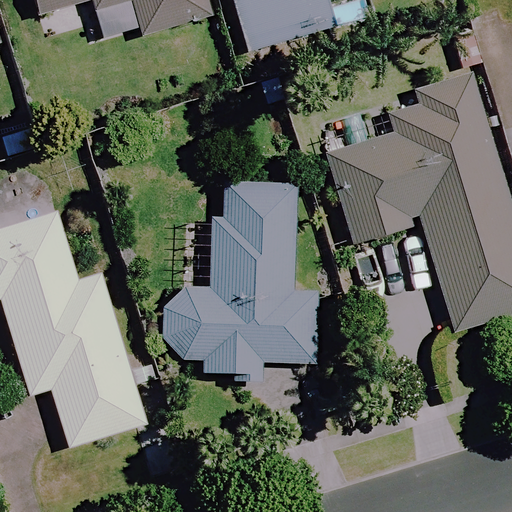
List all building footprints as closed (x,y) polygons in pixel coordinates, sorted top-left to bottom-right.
[(38,0),(43,18),(90,6),(93,18),(133,7),(141,38),(208,21),(202,0),(38,0)] [(231,0),(247,54),(333,30),(324,0),(231,0)] [(511,315),(511,199),(474,76),(415,94),(420,109),(386,119),(390,134),(325,153),(353,247),(422,226),(454,333),(511,315)] [(222,219),(216,219),(214,293),(181,292),(163,311),(163,342),(178,362),(201,363),(200,376),(257,379),(258,364),(312,366),(315,294),(291,293),(295,189),(223,186),(222,219)] [(76,284),(56,216),(0,232),(0,301),(28,398),(51,391),(68,450),(144,427),(100,277),(76,284)]
